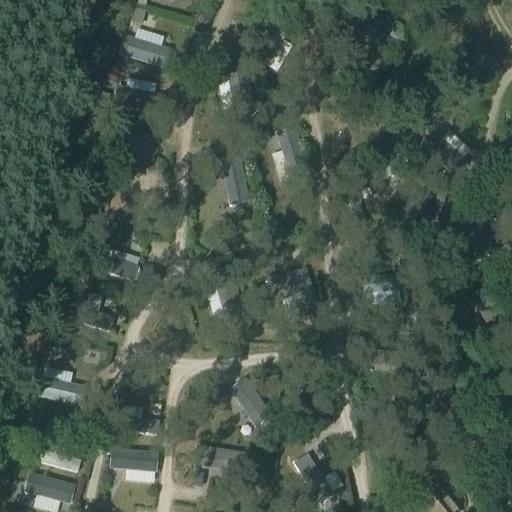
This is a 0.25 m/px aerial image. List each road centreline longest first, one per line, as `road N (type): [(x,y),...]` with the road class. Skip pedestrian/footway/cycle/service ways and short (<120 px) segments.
road 1 (track): [(82,511),(113,382),(136,321),(170,278),(192,85),(220,0)]
road 2 (track): [(307,0),(321,202),(340,289),(335,354),(367,511)]
road 3 (track): [(128,350),(178,369),(335,354)]
road 4 (track): [(178,369),(161,511)]
